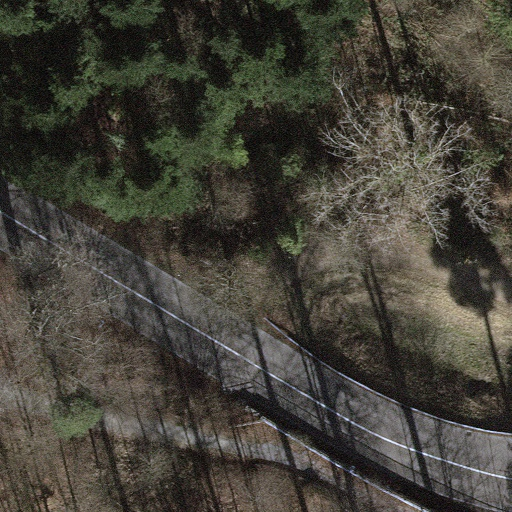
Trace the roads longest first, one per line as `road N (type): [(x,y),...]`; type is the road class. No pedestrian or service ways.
road 1 (secondary): [(0,216),(378,436),(511,478)]
road 2 (track): [(0,392),(27,406),(272,455),(395,511)]
